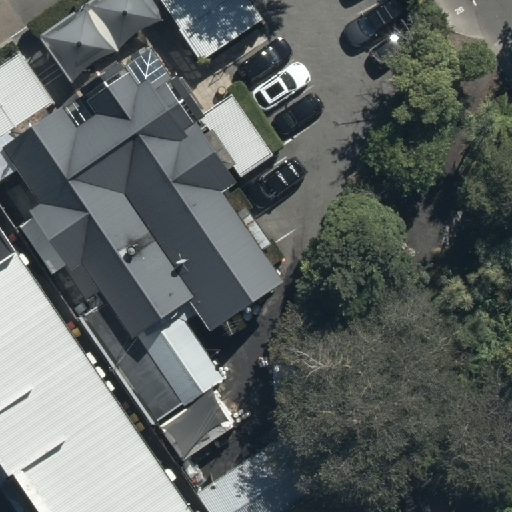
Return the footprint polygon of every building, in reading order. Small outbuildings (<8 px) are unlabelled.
[(98,0),(42,39),(74,86),(173,18),(160,0),(98,0)] [(160,0),(173,18),(204,63),(267,20),(253,0),(160,0)] [(0,68),(0,144),(57,106),(22,54),(0,68)] [(226,380),(181,314),(195,304),(216,333),(287,284),(227,196),(241,185),(170,85),(156,94),(151,86),(142,92),(124,65),(83,93),(102,119),(79,135),(63,112),(6,151),(43,204),(32,212),(76,276),(87,269),(110,302),(83,321),(156,428),(226,380)] [(203,120),(244,179),(276,158),(235,98),(203,120)] [(0,269),(20,256),(0,227),(0,269)] [(0,441),(48,511),(195,511),(20,256),(0,269),(0,441)] [(201,496),(211,511),(292,511),(351,472),(314,419),(201,496)]
